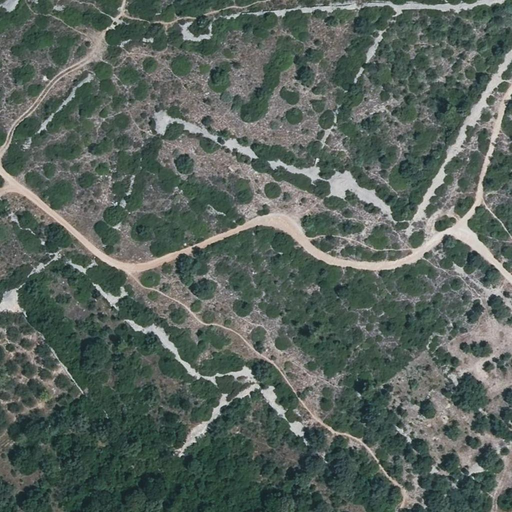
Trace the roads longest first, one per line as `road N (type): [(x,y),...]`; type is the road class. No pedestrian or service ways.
road 1 (track): [(0,171),(96,247),(141,266),(266,215),(325,253),(385,269),(464,229)]
road 2 (track): [(123,18),(101,33),(90,61),(60,75),(13,124),(0,153)]
